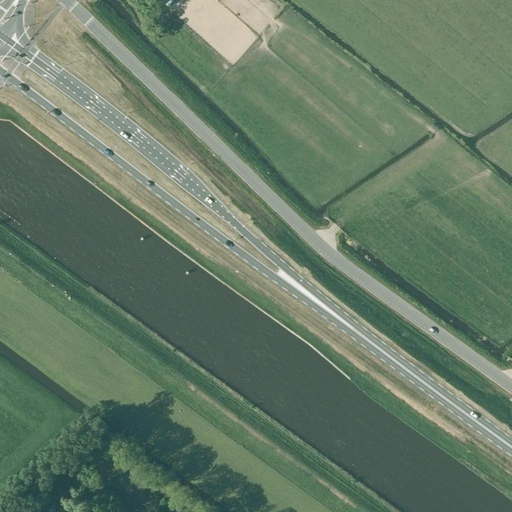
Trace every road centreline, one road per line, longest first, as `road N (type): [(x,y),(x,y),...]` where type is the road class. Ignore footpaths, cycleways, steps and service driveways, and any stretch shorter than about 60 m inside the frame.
road 1 (unclassified): [(66,0),(324,249),(511,387)]
road 2 (primary): [(0,70),(354,329)]
road 3 (primary): [(354,329),(173,166),(63,82)]
road 4 (primary): [(511,446),(354,329)]
